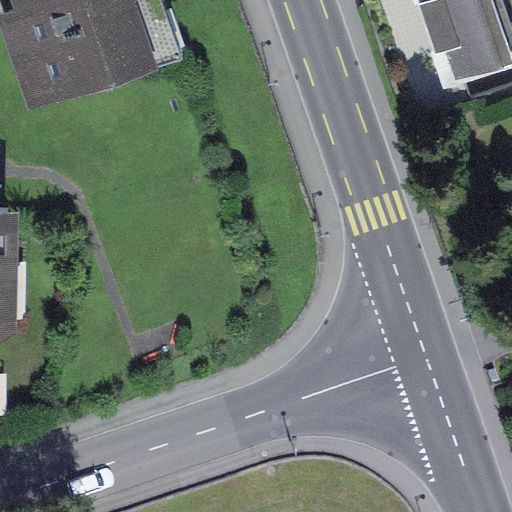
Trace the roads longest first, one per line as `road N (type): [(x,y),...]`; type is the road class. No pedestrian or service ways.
road 1 (tertiary): [(427,360),(0,501)]
road 2 (primary): [(302,0),(427,360)]
road 3 (primary): [(427,360),(480,511)]
